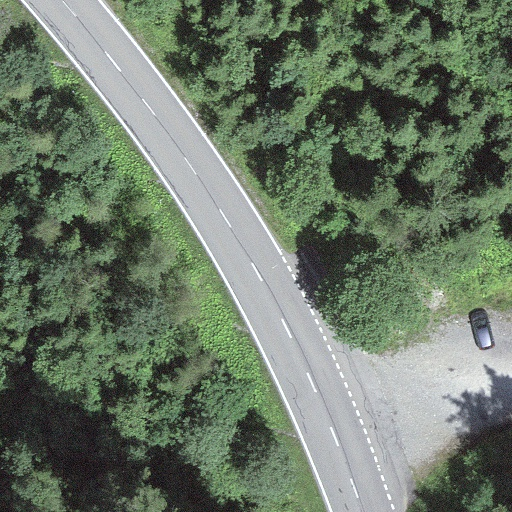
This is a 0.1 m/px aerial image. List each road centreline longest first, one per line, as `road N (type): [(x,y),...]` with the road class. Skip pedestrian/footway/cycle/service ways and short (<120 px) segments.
road 1 (secondary): [(60,0),(232,231),(311,377),(363,511)]
road 2 (track): [(511,388),(335,433)]
